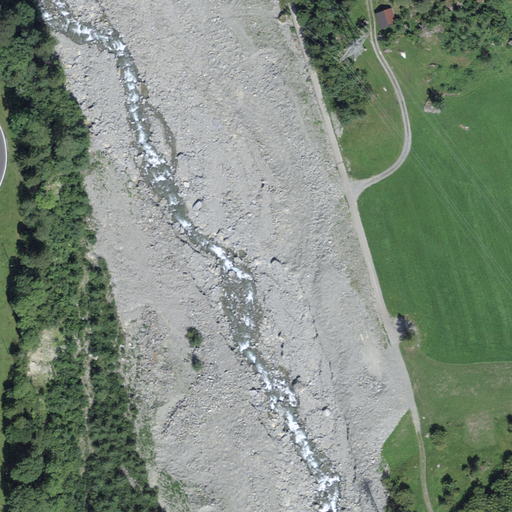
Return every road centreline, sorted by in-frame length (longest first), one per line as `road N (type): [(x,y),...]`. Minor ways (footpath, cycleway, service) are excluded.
road 1 (track): [(430,511),(413,397),(348,191)]
road 2 (track): [(348,191),(392,169),(407,140),(368,0)]
road 3 (track): [(348,191),(289,0)]
